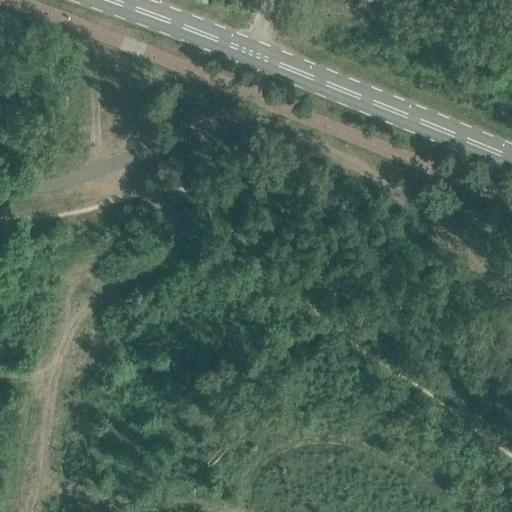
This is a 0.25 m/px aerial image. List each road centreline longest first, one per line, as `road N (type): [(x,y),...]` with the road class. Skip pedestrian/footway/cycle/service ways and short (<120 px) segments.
road 1 (secondary): [(511,159),(251,53)]
road 2 (secondary): [(251,53),(106,0)]
